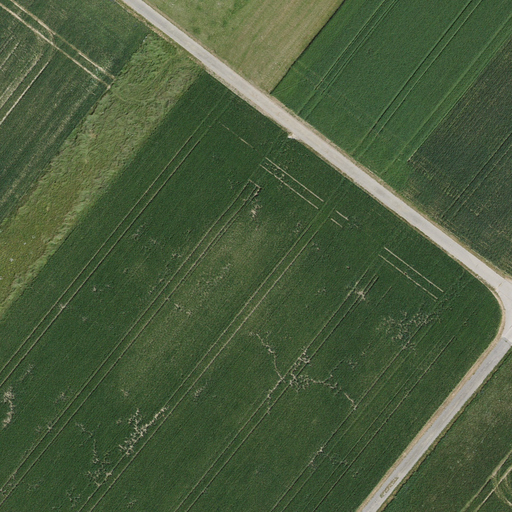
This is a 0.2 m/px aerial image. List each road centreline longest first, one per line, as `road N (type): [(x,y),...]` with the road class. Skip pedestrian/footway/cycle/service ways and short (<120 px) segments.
road 1 (track): [(135,0),(511,290)]
road 2 (track): [(369,511),(511,337)]
